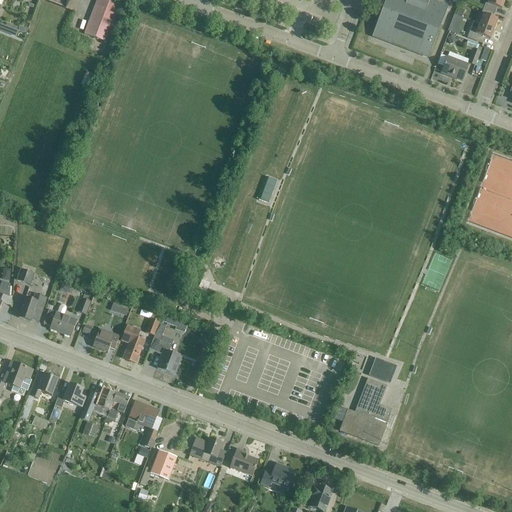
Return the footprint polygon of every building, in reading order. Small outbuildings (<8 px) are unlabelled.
[(97,0),(84,35),(107,43),(121,6),(106,0),(97,0)] [(427,58),(446,8),(425,0),(388,0),(386,6),(374,38),(427,58)] [(485,3),(483,9),(494,13),(497,8),(502,10),(505,0),(489,0),(487,4),(485,3)] [(494,13),(483,9),(481,14),(483,15),(480,25),(494,30),(497,20),(492,18),(494,13)] [(490,40),(494,30),(480,25),(473,22),(467,39),(482,45),(485,38),(490,40)] [(7,24),(6,27),(15,30),(18,31),(26,34),(28,30),(20,27),(19,28),(7,24)] [(451,24),(447,32),(449,33),(456,36),(460,27),(451,24)] [(454,36),(447,39),(449,45),(456,42),(454,36)] [(468,41),(465,49),(473,52),(474,50),(477,51),(479,46),(468,41)] [(94,43),(92,49),(104,54),(106,55),(108,48),(106,47),(94,43)] [(484,49),(480,61),(485,63),(490,51),(484,49)] [(469,61),(468,64),(475,66),(480,52),(477,51),(474,50),(473,52),(469,61)] [(447,58),(441,74),(462,82),(468,66),(468,64),(469,61),(449,53),(447,58)] [(7,75),(12,67),(6,63),(1,71),(7,75)] [(17,281),(30,286),(34,275),(21,270),(17,281)] [(199,287),(198,290),(205,293),(206,292),(207,290),(209,284),(201,281),(199,287)] [(2,282),(0,287),(0,293),(10,297),(11,285),(2,282)] [(205,293),(204,296),(217,300),(218,298),(219,295),(211,291),(207,290),(206,292),(205,293)] [(43,312),(47,299),(35,295),(33,301),(26,299),(19,319),(31,323),(36,309),(43,312)] [(90,303),(82,300),(77,313),(85,316),(90,303)] [(57,314),(56,313),(49,311),(44,325),(51,327),(50,330),(71,338),(77,322),(64,316),(67,310),(66,308),(65,306),(63,306),(61,306),(60,308),(57,314)] [(164,319),(162,323),(176,328),(178,324),(164,319)] [(146,334),(154,337),(159,324),(151,321),(146,334)] [(166,326),(159,324),(149,351),(162,356),(160,360),(157,370),(174,376),(180,360),(181,357),(169,353),(173,341),(162,337),(166,326)] [(84,326),(82,333),(89,336),(91,329),(86,327),(84,326)] [(123,360),(135,364),(144,342),(138,340),(141,332),(126,327),(121,341),(129,344),(123,360)] [(120,338),(100,330),(97,339),(96,338),(92,348),(107,354),(109,348),(115,351),(120,338)] [(198,342),(204,344),(206,336),(201,334),(198,342)] [(369,377),(387,383),(393,369),(375,362),(369,377)] [(31,381),(30,381),(33,372),(15,365),(7,384),(15,388),(13,393),(24,398),(31,381)] [(37,379),(29,398),(34,399),(39,402),(42,394),(52,398),(59,382),(45,377),(43,381),(37,379)] [(386,387),(368,380),(367,381),(366,384),(367,384),(365,388),(362,395),(360,401),(355,414),(356,414),(355,418),(354,419),(349,417),(346,424),(343,423),(340,432),(378,447),(386,426),(385,426),(391,411),(379,406),(381,401),(383,395),(386,387)] [(61,392),(55,408),(63,411),(66,403),(83,409),(86,400),(82,399),(84,392),(70,387),(67,394),(61,392)] [(83,409),(79,418),(88,422),(93,407),(103,410),(101,417),(107,419),(116,394),(101,389),(97,398),(88,395),(86,400),(83,409)] [(129,399),(116,394),(107,419),(110,420),(115,422),(118,413),(123,415),(129,399)] [(135,403),(129,419),(128,419),(125,427),(133,430),(136,422),(152,429),(158,413),(135,403)] [(35,416),(32,425),(46,431),(49,423),(50,421),(35,416)] [(94,439),(99,426),(86,421),(81,434),(94,439)] [(150,450),(157,433),(150,430),(143,447),(150,450)] [(204,455),(211,458),(209,464),(220,468),(226,453),(220,451),(222,445),(209,440),(208,444),(196,440),(190,457),(202,461),(204,455)] [(143,449),(139,457),(146,460),(150,452),(143,449)] [(237,451),(230,470),(252,479),(259,463),(244,457),(245,454),(237,451)] [(159,452),(150,474),(168,481),(171,475),(177,459),(159,452)] [(266,472),(260,485),(269,488),(270,483),(290,491),(296,475),(283,470),(284,468),(276,465),(273,474),(266,472)] [(213,488),(216,473),(205,470),(201,485),(213,488)] [(307,500),(312,502),(310,508),(319,511),(324,511),(326,508),(327,509),(329,502),(332,493),(331,493),(332,491),(325,488),(324,490),(318,488),(312,486),(307,500)] [(145,501),(148,494),(140,491),(138,499),(145,501)] [(206,509),(205,511),(210,511),(211,511),(212,511),(214,505),(209,503),(206,509)]
